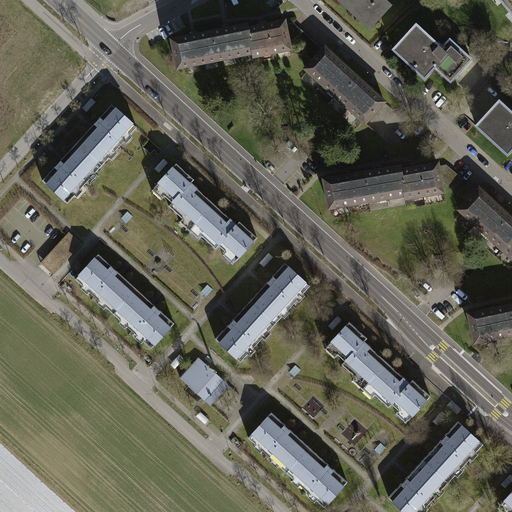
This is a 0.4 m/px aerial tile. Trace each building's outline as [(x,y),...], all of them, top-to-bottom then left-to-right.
[(387,0),(337,0),(371,31),(394,6),(387,0)] [(511,0),(499,0),(511,15),(511,0)] [(285,16),(171,37),(177,70),(291,49),(285,16)] [(417,23),(392,51),(427,81),(438,69),(452,82),(472,59),(451,40),(444,47),(417,23)] [(390,104),(325,45),(304,68),(368,127),(390,104)] [(511,110),(502,101),(478,126),(511,156),(511,154),(511,110)] [(112,105),(76,144),(102,168),(109,160),(111,161),(117,155),(115,153),(124,143),(126,145),(132,138),(130,137),(137,129),(112,105)] [(149,141),(142,148),(149,154),(153,150),(158,155),(161,151),(149,141)] [(102,168),(76,144),(41,183),(67,206),(74,198),(76,199),(82,193),(80,191),(89,181),(91,183),(97,176),(95,175),(102,168)] [(440,162),(325,180),(330,212),(445,193),(440,162)] [(177,223),(187,232),(212,204),(190,183),(192,180),(174,163),(149,190),(160,199),(163,196),(171,203),(167,206),(181,219),(177,223)] [(511,214),(481,185),(458,209),(511,259),(511,214)] [(212,204),(187,232),(197,241),(201,237),(214,249),(218,245),(225,252),(222,256),(232,265),(256,239),(238,222),(236,225),(212,204)] [(67,233),(40,263),(52,274),(80,244),(67,233)] [(104,308),(112,315),(135,289),(96,254),(73,279),(82,287),(80,289),(86,295),(88,292),(98,302),(97,304),(102,309),(104,308)] [(286,262),(250,301),(276,324),(283,317),(285,318),(290,312),(289,310),(298,300),(300,302),(306,295),(304,294),(311,285),(286,262)] [(135,289),(112,315),(120,322),(118,324),(124,329),(126,327),(136,337),(134,339),(140,344),(142,342),(150,350),(173,325),(135,289)] [(276,324),(250,301),(215,340),(241,363),(248,355),(250,356),(256,350),(254,348),(263,338),(265,340),(271,333),(269,332),(276,324)] [(511,303),(465,313),(472,346),(511,338),(511,303)] [(351,380),(360,389),(386,362),(363,341),(366,338),(347,321),(323,347),(333,357),(337,354),(344,360),(341,364),(354,377),(351,380)] [(179,376),(210,404),(229,384),(199,356),(179,376)] [(386,362),(360,389),(370,399),(374,394),(388,407),(391,403),(399,410),(395,414),(405,423),(430,396),(412,380),(409,383),(386,362)] [(279,463),(286,470),(310,445),(271,410),(248,435),(257,443),(255,445),(260,450),(262,448),(273,458),(271,460),(277,465),(279,463)] [(458,421),(422,460),(447,483),(455,476),(457,477),(462,471),(460,469),(470,459),(472,461),(477,454),(476,453),(483,444),(458,421)] [(310,445),(286,470),(294,478),(293,479),(299,485),(300,483),(311,493),(309,495),(315,500),(317,498),(325,505),(348,480),(310,445)] [(447,483),(422,460),(387,499),(401,511),(424,511),(427,509),(425,507),(435,497),(437,499),(443,492),(441,491),(447,483)] [(511,511),(511,490),(497,508),(501,511),(511,511)]
